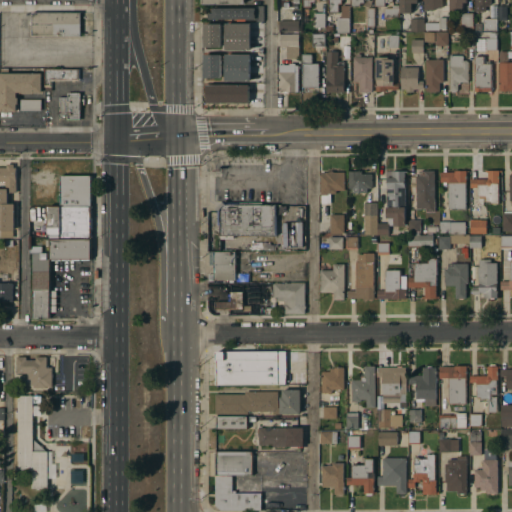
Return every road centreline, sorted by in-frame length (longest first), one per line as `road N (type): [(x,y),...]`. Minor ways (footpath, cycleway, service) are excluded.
road 1 (primary): [(117,142),(115,511)]
road 2 (residential): [(511,331),(175,337)]
road 3 (primary): [(174,511),(176,181)]
road 4 (primary): [(173,369),(163,347),(161,241),(152,203),(137,163),(117,142)]
road 5 (tertiary): [(511,130),(271,134)]
road 6 (primary): [(131,0),(149,92),(176,133)]
road 7 (primary): [(117,0),(117,142)]
road 8 (primary): [(176,133),(173,0)]
